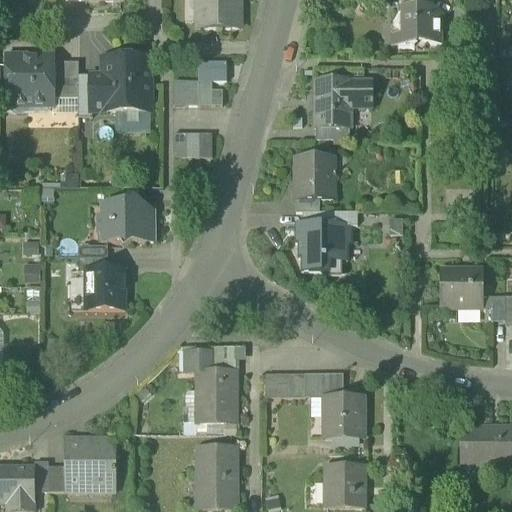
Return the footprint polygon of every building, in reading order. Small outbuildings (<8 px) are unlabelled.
[(197,0),(197,32),(239,32),(239,0),(197,0)] [(400,12),(432,12),(432,0),(400,0),(400,12)] [(410,49),(415,51),(419,44),(427,48),(442,47),(442,38),(440,38),(440,31),(446,31),(446,20),(433,12),(432,12),(400,12),(399,12),(399,20),(393,30),(398,33),(398,49),(410,49)] [(15,115),(28,115),(32,111),(53,111),(53,102),(52,66),(52,62),(38,62),(38,59),(7,60),(7,111),(11,111),(15,115)] [(103,115),(151,115),(150,63),(121,63),(118,60),(115,60),(111,63),(111,67),(114,70),(114,79),(103,79),(90,79),(90,115),(92,115),(103,115)] [(53,102),(78,102),(78,79),(78,66),(52,66),(53,102)] [(90,79),(78,79),(78,102),(78,121),(92,121),(92,115),(90,115),(90,79)] [(173,110),(186,110),(186,86),(173,85),(173,110)] [(350,132),(351,132),(351,106),(371,106),(371,85),(314,85),(314,132),(316,132),(350,132)] [(186,110),(199,110),(199,86),(186,86),(186,110)] [(212,86),(199,86),(199,110),(212,110),(212,94),(212,86)] [(212,110),(222,110),(222,94),(212,94),(212,110)] [(350,144),(350,132),(316,132),(316,144),(350,144)] [(186,162),(186,138),(173,138),(173,162),(179,162),(186,162)] [(186,162),(199,162),(199,138),(186,138),(186,162)] [(212,138),(199,138),(199,162),(212,162),(212,138)] [(323,204),(334,204),(334,177),(329,177),(329,162),(333,162),(334,162),(334,161),(295,161),(295,204),(323,204)] [(295,216),(314,216),(323,216),(323,204),(295,204),(295,216)] [(107,247),(155,246),(155,228),(153,228),(153,214),(134,214),(134,208),(113,208),(114,221),(97,221),(97,237),(101,237),(101,247),(107,247)] [(357,216),(323,216),(314,216),(314,228),(351,228),(351,230),(357,230),(357,216)] [(302,276),(342,276),(341,246),(351,246),(351,230),(351,228),(314,228),(296,228),(296,246),(299,246),(299,261),(302,261),(302,276)] [(79,247),(79,262),(107,262),(107,247),(101,247),(79,247)] [(107,274),(107,262),(79,262),(79,276),(85,276),(85,274),(107,274)] [(441,313),(482,312),(482,301),(482,273),(441,273),(441,313)] [(85,314),(125,314),(125,274),(107,274),(85,274),(85,276),(85,314)] [(490,325),(505,325),(505,301),(482,301),(482,312),(490,312),(490,325)] [(201,352),(201,357),(213,357),(213,376),(235,376),(235,351),(201,352)] [(186,377),(197,377),(197,376),(213,376),(213,357),(201,357),(186,357),(186,377)] [(197,377),(197,395),(197,399),(202,399),(202,412),(202,428),(236,428),(236,376),(235,376),(213,376),(197,376),(197,377)] [(343,378),(330,379),(330,403),(343,403),(343,378)] [(265,403),(278,403),(278,379),(265,379),(265,403)] [(278,403),(291,403),(291,379),(278,379),(278,403)] [(291,403),(304,403),(304,379),(291,379),(291,403)] [(304,403),(317,403),(317,379),(304,379),(304,403)] [(330,379),(317,379),(317,403),(324,403),(330,403),(330,379)] [(188,412),(202,412),(202,399),(197,399),(197,395),(188,396),(185,398),(185,409),(188,412)] [(323,443),(364,443),(364,403),(343,403),(330,403),(324,403),(323,426),(327,426),(327,441),(323,441),(323,443)] [(202,412),(188,412),(188,432),(195,432),(195,428),(202,428),(202,412)] [(490,471),(511,471),(511,463),(511,434),(511,431),(461,432),(461,471),(462,471),(462,465),(490,465),(490,471)] [(89,496),(116,496),(116,443),(94,443),(94,448),(67,448),(67,444),(65,444),(65,471),(65,491),(66,491),(89,491),(89,496)] [(196,511),(236,511),(236,452),(197,452),(196,511)] [(34,497),(48,496),(48,471),(48,466),(34,466),(34,472),(34,497)] [(65,471),(48,471),(48,496),(48,497),(66,497),(66,496),(66,491),(65,491),(65,471)] [(325,511),(364,511),(364,471),(325,471),(325,511)] [(7,511),(34,511),(34,497),(34,472),(0,472),(0,508),(7,508),(7,511)]
